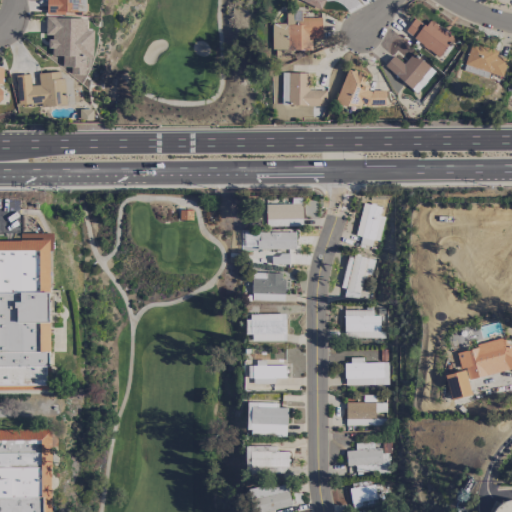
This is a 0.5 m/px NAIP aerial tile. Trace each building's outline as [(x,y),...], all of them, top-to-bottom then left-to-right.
[(46,0),(46,12),(86,13),(85,0),(46,0)] [(321,17),(301,17),(301,9),(286,9),(286,23),(271,23),(272,49),(311,48),(311,38),(322,38),(321,17)] [(87,18),(46,17),(45,37),(50,37),(50,55),(63,56),(62,66),(71,67),(71,74),(91,74),(92,29),(87,29),(87,18)] [(424,26),(415,18),(405,30),(437,57),(454,38),(431,18),(424,26)] [(502,76),(507,59),(496,55),(498,51),(471,43),(462,70),(486,77),(487,72),(502,76)] [(384,65),(410,89),(430,67),(413,52),(403,63),(394,55),(384,65)] [(335,103),(345,106),(385,106),(385,90),(366,90),(364,73),(354,70),(346,70),(335,103)] [(18,106),(64,103),(63,71),(38,72),(39,84),(30,85),(30,74),(16,74),(18,106)] [(281,104),(325,105),(326,89),(310,89),(311,73),(282,72),(281,104)] [(291,203),(265,204),(266,226),(302,225),(302,197),(291,198),(291,203)] [(355,235),(361,236),(359,243),(371,246),(372,239),(379,240),(384,216),(379,215),(381,206),(362,202),(355,235)] [(296,249),(296,232),(241,231),(241,248),(296,249)] [(0,241),(50,241),(52,389),(0,389),(0,241)] [(343,296),(359,299),(364,273),(372,275),(376,260),(347,253),(340,288),(345,288),(343,296)] [(252,300),(283,301),(284,273),(252,272),(252,300)] [(381,315),(373,315),(373,309),(344,309),(344,337),(381,337),(381,315)] [(252,341),(285,341),(285,313),(246,313),(246,334),(252,334),(252,341)] [(451,399),(471,395),(468,379),(510,369),(511,370),(511,346),(506,344),(504,337),(477,343),(475,348),(457,352),(461,370),(445,374),(451,399)] [(344,385),(388,384),(388,362),(363,362),(363,359),(344,359),(344,385)] [(249,365),(250,383),(274,383),(274,378),(285,377),(285,365),(265,365),(265,360),(255,360),(255,365),(249,365)] [(287,407),(266,407),(266,403),(247,402),(247,432),(286,433),(287,407)] [(0,511),(0,429),(50,429),(51,511),(0,511)] [(389,472),(388,453),(380,453),(380,443),(355,444),(355,450),(346,450),(346,465),(355,465),(356,473),(389,472)] [(245,446),(245,474),(288,473),(287,451),(276,451),(276,445),(245,446)] [(350,482),(351,507),(380,505),(379,483),(370,484),(370,481),(350,482)] [(253,511),(272,511),(272,510),(291,506),(286,482),(248,490),(253,511)] [(511,511),(511,500),(508,501),(501,504),(496,509),(494,511),(511,511)]
